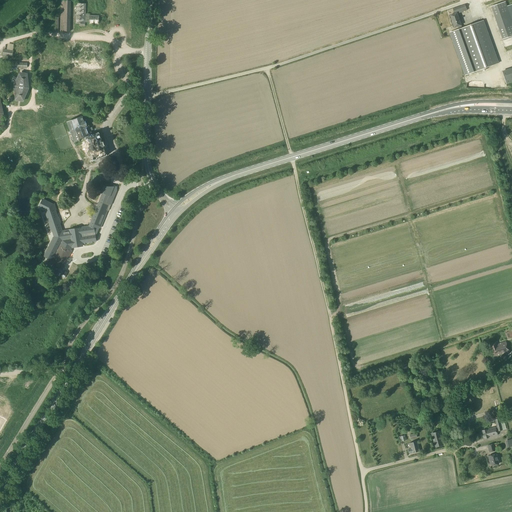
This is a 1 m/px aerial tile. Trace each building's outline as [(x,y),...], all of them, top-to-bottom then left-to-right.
[(61,31),(70,32),(71,1),(62,1),(61,31)] [(491,7),(502,40),(511,36),(511,21),(505,2),(491,7)] [(76,3),(75,24),(85,24),(85,22),(85,17),(85,14),(86,4),(76,3)] [(465,5),(452,9),(454,14),(456,13),(456,14),(467,10),(465,5)] [(452,32),(450,33),(450,34),(465,76),(498,64),(482,21),(462,28),(456,14),(456,13),(454,14),(450,15),(454,28),(458,27),(459,29),(452,32)] [(85,17),(85,22),(89,22),(89,24),(98,24),(99,16),(90,16),(90,14),(85,14),(85,17)] [(65,64),(63,57),(49,60),(50,63),(49,64),(50,68),(65,64)] [(511,68),(502,72),(506,84),(511,81),(511,68)] [(15,86),(16,99),(16,100),(22,101),(28,88),(26,74),(20,74),(15,86)] [(67,123),(74,142),(85,139),(93,161),(107,156),(98,133),(92,136),(90,131),(91,130),(91,128),(90,129),(88,126),(86,126),(84,122),(83,122),(82,117),(67,123)] [(7,199),(11,191),(0,186),(0,190),(6,193),(4,197),(7,199)] [(38,206),(39,208),(45,211),(46,215),(48,222),(49,222),(49,223),(49,224),(51,231),(52,231),(54,236),(52,237),(49,244),(49,245),(48,246),(48,247),(44,254),(44,255),(43,256),(52,260),(50,263),(52,265),(53,265),(57,268),(58,267),(61,269),(64,265),(63,264),(65,259),(67,259),(71,251),(70,249),(69,249),(70,248),(81,246),(82,245),(81,243),(82,244),(87,243),(87,242),(89,242),(90,243),(94,242),(95,241),(95,236),(98,228),(100,228),(107,211),(105,207),(106,203),(110,205),(118,188),(105,188),(104,191),(97,206),(96,207),(95,209),(96,210),(89,227),(86,228),(85,227),(80,228),(79,229),(78,228),(70,229),(69,230),(63,231),(62,231),(61,231),(59,225),(60,223),(58,217),(57,217),(56,210),(55,209),(53,204),(52,204),(51,204),(43,199),(42,200),(38,206)] [(490,345),(494,357),(509,352),(505,342),(498,344),(497,342),(490,345)] [(482,431),(484,439),(488,438),(497,435),(495,427),(482,431)] [(430,434),(433,443),(432,443),(433,448),(444,445),(442,440),(440,432),(430,434)] [(408,449),(409,454),(412,453),(419,452),(417,442),(409,444),(411,449),(408,449)] [(488,456),(491,466),(498,464),(496,454),(488,456)]
